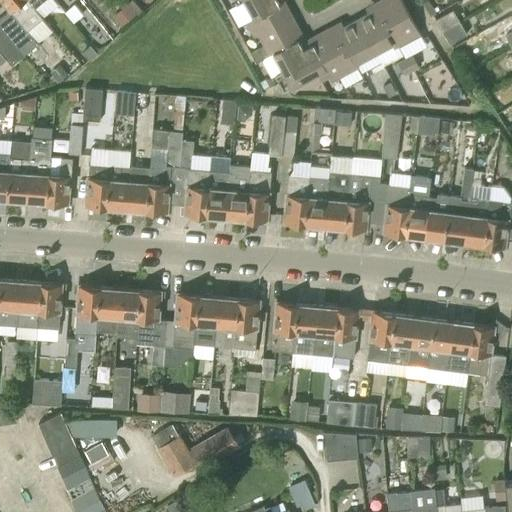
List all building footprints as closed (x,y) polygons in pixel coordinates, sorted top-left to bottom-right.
[(43,17),(35,7),(29,0),(4,0),(11,9),(0,17),(0,24),(24,54),(39,42),(29,29),(43,17)] [(277,0),(234,0),(235,0),(237,4),(244,0),(254,17),(279,4),(277,0)] [(392,0),(378,7),(398,45),(420,33),(402,0),(392,0)] [(73,20),(82,13),(74,3),(65,10),(73,20)] [(112,15),(121,25),(136,13),(128,3),(112,15)] [(257,62),(273,53),(298,39),(279,4),(254,17),(246,22),(255,37),(261,34),(266,43),(251,51),(257,62)] [(394,47),(398,45),(378,7),(356,19),(374,52),(391,43),(394,47)] [(443,29),(459,20),(453,8),(436,18),(443,29)] [(356,62),(374,52),(356,19),(333,32),(353,69),(358,66),(356,62)] [(459,20),(443,29),(450,42),(467,32),(459,20)] [(24,54),(0,24),(0,64),(8,58),(13,64),(24,54)] [(332,80),(353,69),(333,32),(312,43),(329,76),(332,80)] [(329,76),(312,43),(303,48),(298,39),(273,53),(283,70),(266,79),(270,87),(279,82),(283,91),(317,73),(321,80),(329,76)] [(79,53),(87,62),(98,53),(90,44),(79,53)] [(404,74),(419,66),(413,55),(398,63),(404,74)] [(52,74),(49,77),(54,82),(59,82),(69,74),(60,63),(50,71),(52,74)] [(400,95),(387,71),(380,75),(383,82),(380,88),(383,95),(383,99),(392,99),(400,95)] [(265,89),(270,87),(266,79),(260,82),(265,89)] [(83,112),(80,155),(81,155),(81,154),(84,118),(99,119),(102,87),(85,86),(83,112)] [(134,115),(136,91),(117,89),(115,113),(134,115)] [(148,104),(149,94),(137,93),(136,104),(148,104)] [(150,165),(147,208),(167,210),(171,165),(180,165),(182,138),(186,94),(177,93),(174,129),(153,127),(150,165)] [(35,109),(36,94),(22,99),(21,107),(35,109)] [(235,123),(237,99),(223,97),(221,122),(235,123)] [(237,118),(247,119),(252,114),(253,105),(238,103),(237,118)] [(334,123),(336,110),(336,107),(315,106),(312,152),(331,154),(333,153),(333,148),(319,147),(320,132),(333,133),(334,123)] [(336,110),(334,123),(351,124),(352,111),(336,110)] [(80,155),(83,112),(72,111),(68,154),(80,155)] [(397,157),(402,113),(386,111),(382,156),(397,157)] [(282,154),(286,114),(272,112),(268,152),(282,154)] [(286,114),(282,154),(293,155),(297,115),(286,114)] [(438,134),(440,116),(419,114),(418,132),(438,134)] [(441,119),(440,130),(453,132),(454,120),(441,119)] [(478,119),(477,131),(491,133),(492,121),(478,119)] [(0,196),(9,197),(11,146),(12,139),(0,137),(0,196)] [(471,181),(474,157),(473,156),(474,137),(465,137),(463,157),(464,157),(463,161),(462,160),(460,178),(458,177),(456,194),(450,193),(444,237),(463,240),(471,181)] [(49,200),(51,154),(52,140),(32,138),(32,148),(28,198),(49,200)] [(207,213),(210,172),(211,154),(193,153),(194,139),(182,138),(180,165),(189,166),(187,181),(185,211),(207,213)] [(28,198),(32,148),(11,146),(9,197),(28,198)] [(249,177),(246,216),(267,218),(271,170),(266,169),(268,150),(252,149),(251,163),(249,177)] [(348,185),(350,154),(333,153),(331,154),(330,165),(329,176),(328,183),(324,223),(345,225),(348,185)] [(51,154),(49,200),(68,202),(72,155),(51,154)] [(348,185),(345,225),(366,227),(366,220),(375,221),(379,182),(379,174),(381,174),(382,157),(350,154),(348,185)] [(309,174),(310,164),(311,160),(294,158),(293,164),(289,172),(284,220),(305,222),(309,174)] [(106,204),(109,162),(89,161),(88,174),(85,202),(106,204)] [(125,206),(129,164),(109,162),(106,204),(125,206)] [(249,177),(251,163),(231,162),(230,174),(226,214),(246,216),(249,177)] [(147,208),(150,165),(129,164),(125,206),(147,208)] [(391,170),(390,183),(379,182),(375,221),(385,222),(384,229),(404,232),(410,184),(412,173),(391,170)] [(230,174),(210,172),(207,213),(226,214),(230,174)] [(424,235),(430,193),(429,193),(432,176),(412,173),(410,184),(404,232),(424,235)] [(328,183),(329,176),(309,174),(305,222),(324,223),(328,183)] [(485,183),(471,181),(463,240),(483,243),(489,201),(491,183),(485,183)] [(489,201),(483,243),(505,245),(506,235),(511,236),(511,195),(511,196),(502,184),(491,183),(489,201)] [(444,237),(450,193),(438,191),(437,194),(430,193),(424,235),(444,237)] [(18,320),(21,279),(1,277),(0,296),(0,322),(17,324),(18,320)] [(38,325),(42,280),(21,279),(18,320),(17,324),(17,335),(37,336),(38,325)] [(38,325),(37,336),(58,338),(59,312),(60,312),(62,282),(42,280),(38,325)] [(97,328),(101,285),(79,283),(76,313),(75,331),(76,331),(76,337),(67,336),(65,365),(77,366),(79,338),(85,338),(85,332),(96,333),(96,328),(97,328)] [(118,328),(121,286),(101,285),(97,328),(117,329),(116,334),(117,334),(118,328)] [(138,316),(141,288),(121,286),(118,328),(117,334),(137,336),(138,316)] [(165,344),(167,318),(158,317),(161,290),(141,288),(138,316),(137,336),(137,342),(165,344)] [(195,334),(199,293),(177,291),(175,318),(167,318),(165,344),(164,364),(178,365),(178,363),(193,356),(194,342),(195,334)] [(215,343),(219,295),(199,293),(195,334),(194,342),(215,343)] [(237,325),(240,297),(219,295),(215,343),(235,345),(237,325)] [(237,325),(235,345),(255,347),(257,328),(260,299),(240,297),(237,325)] [(294,343),(298,302),(276,299),(273,329),(274,329),(272,348),(293,350),(294,343)] [(314,345),(318,303),(298,302),(294,343),(293,350),(313,352),(314,345)] [(334,354),(339,305),(318,303),(314,345),(313,352),(334,354)] [(339,305),(334,354),(354,356),(355,337),(356,337),(359,307),(339,305)] [(388,361),(394,312),(373,309),(368,358),(388,361)] [(408,364),(414,314),(394,312),(388,361),(408,364)] [(430,346),(434,317),(414,314),(408,364),(420,365),(428,366),(430,345),(430,346)] [(449,360),(454,319),(434,317),(430,346),(430,345),(428,366),(448,368),(449,360)] [(468,371),(474,322),(454,319),(449,360),(448,368),(468,371)] [(474,322),(468,371),(488,373),(484,404),(500,406),(506,354),(491,352),(494,324),(474,322)] [(16,376),(17,353),(17,340),(6,339),(4,375),(16,376)] [(262,371),(261,377),(273,378),(275,357),(263,356),(262,371)] [(114,364),(113,395),(112,406),(129,406),(131,365),(114,364)] [(261,377),(262,371),(247,369),(246,389),(231,388),(230,412),(257,414),(259,390),(260,390),(261,377)] [(61,403),(63,379),(34,377),(32,401),(61,403)] [(27,400),(28,388),(23,388),(24,383),(18,382),(18,387),(14,387),(13,398),(27,400)] [(223,412),(223,407),(220,407),(220,398),(219,398),(220,386),(211,385),(209,411),(223,412)] [(190,391),(161,389),(160,409),(189,411),(189,410),(190,391)] [(160,393),(138,392),(137,407),(137,408),(159,410),(159,409),(160,393)] [(112,406),(113,395),(93,394),(92,404),(112,406)] [(353,423),(356,400),(329,397),(326,420),(353,423)] [(308,400),(291,398),(289,418),(306,419),(308,400)] [(207,400),(196,399),(195,407),(206,408),(207,400)] [(356,400),(353,423),(373,425),(376,402),(356,400)] [(318,418),(319,405),(308,404),(307,417),(318,418)] [(401,428),(404,406),(388,404),(386,426),(401,428)] [(0,422),(18,420),(16,408),(0,410),(0,422)] [(44,432),(66,422),(61,411),(39,421),(44,432)] [(413,412),(412,428),(420,429),(421,412),(413,412)] [(440,430),(441,417),(441,413),(421,412),(420,429),(440,430)] [(441,417),(440,430),(453,430),(454,417),(441,417)] [(49,443),(71,433),(66,422),(44,432),(49,443)] [(228,424),(189,447),(201,469),(204,467),(241,445),(229,424),(228,424)] [(328,459),(358,456),(356,433),(324,430),(328,459)] [(54,454),(76,444),(71,433),(49,443),(54,454)] [(418,455),(418,434),(406,435),(406,455),(418,455)] [(371,436),(357,437),(359,451),(372,450),(371,436)] [(59,465),(81,455),(76,444),(54,454),(59,465)] [(63,475),(86,465),(81,455),(59,465),(63,475)] [(445,463),(432,464),(434,479),(447,477),(445,463)] [(68,486),(90,476),(86,465),(63,475),(68,486)] [(73,497),(95,487),(90,476),(68,486),(73,497)] [(313,484),(310,476),(307,477),(306,476),(287,483),(296,505),(302,503),(304,506),(315,502),(309,487),(311,487),(310,485),(313,484)] [(508,497),(506,477),(495,479),(497,499),(508,497)] [(78,508),(101,498),(100,497),(99,497),(95,487),(73,497),(78,508)] [(438,511),(437,504),(435,488),(411,490),(413,506),(413,511),(438,511)] [(388,491),(389,511),(413,511),(411,490),(388,491)] [(80,511),(99,511),(106,509),(101,498),(78,508),(80,511)] [(170,511),(185,511),(178,498),(167,505),(170,511)] [(461,508),(460,501),(437,504),(438,511),(461,511),(461,508)]
